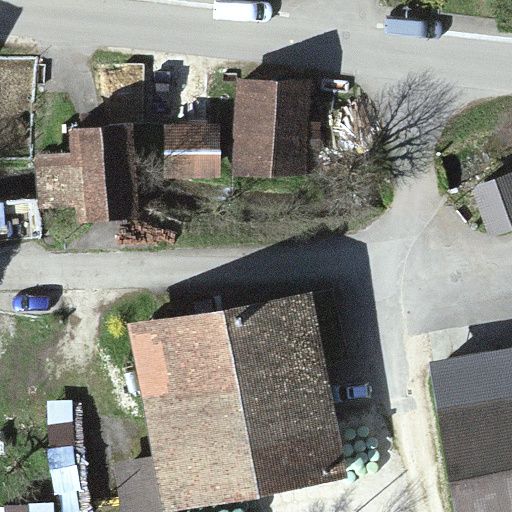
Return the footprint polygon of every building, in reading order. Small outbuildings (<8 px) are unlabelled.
[(237,100),(237,177),(292,177),(292,100),(237,100)] [(128,128),(73,132),(74,156),(40,157),(45,205),(80,203),(82,216),(133,213),(128,128)] [(211,133),(157,132),(156,175),(210,177),(211,133)] [(306,318),(133,345),(160,511),(231,511),(335,495),(306,318)] [(511,511),(511,364),(436,378),(459,511),(511,511)]
